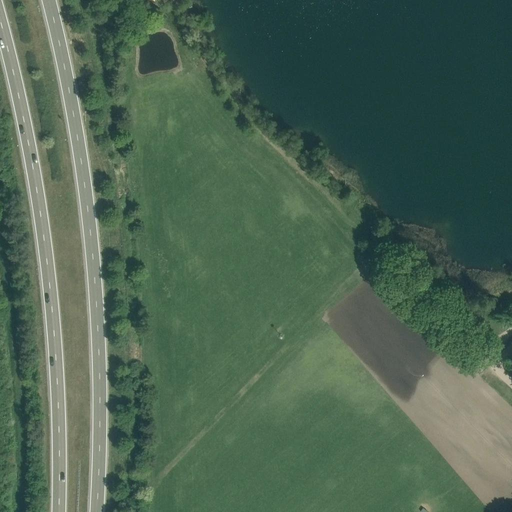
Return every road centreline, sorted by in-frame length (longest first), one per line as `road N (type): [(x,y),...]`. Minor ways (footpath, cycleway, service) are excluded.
road 1 (trunk): [(95,511),(98,365),(89,229),(48,0)]
road 2 (trunk): [(0,23),(49,286),(58,511)]
